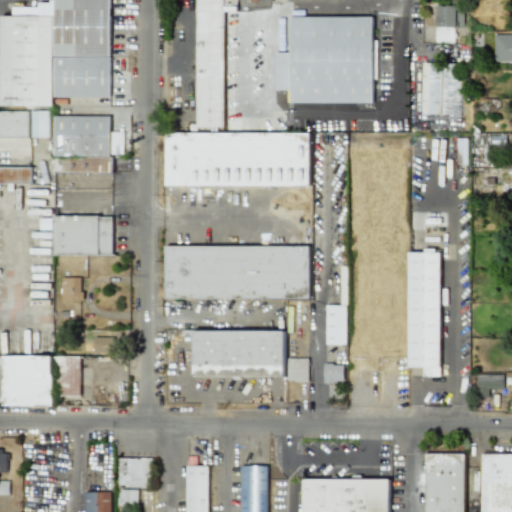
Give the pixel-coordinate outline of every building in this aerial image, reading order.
[(54,0),(110,0),(110,97),(54,96),(54,0)] [(197,0),(224,0),(224,126),(197,126),(197,0)] [(435,42),(456,42),(456,5),(435,5),(435,42)] [(373,39),(378,39),(377,79),(373,79),(373,102),(291,102),(291,89),(275,89),(276,51),(291,51),(292,16),(373,16),(373,39)] [(511,61),(511,34),(494,34),(493,61),(511,61)] [(420,114),(440,114),(440,115),(460,115),(461,63),(421,63),(420,114)] [(0,137),(29,137),(29,111),(0,111),(0,137)] [(48,111),(29,111),(30,138),(49,137),(48,111)] [(54,156),(110,156),(109,116),(53,116),(54,156)] [(124,132),(111,132),(111,154),(124,154),(124,132)] [(309,185),(310,133),(166,132),(166,185),(296,185),(309,185)] [(457,147),(462,147),(462,156),(466,156),(467,144),(465,144),(465,139),(457,138),(457,147)] [(0,182),(31,183),(32,167),(0,166),(0,182)] [(425,189),(412,189),(412,213),(425,213),(425,189)] [(113,256),(113,215),(53,215),(53,256),(113,256)] [(166,298),(310,299),(310,246),(300,246),(166,246),(166,298)] [(408,366),(420,366),(420,376),(440,376),(440,251),(408,251),(408,366)] [(81,277),(61,278),(61,302),(82,302),(81,277)] [(327,305),(341,305),(347,305),(347,344),(326,344),(327,305)] [(194,376),(286,376),(286,330),(194,330),(194,376)] [(113,336),(93,336),(93,353),(113,353),(113,336)] [(53,405),(53,396),(80,396),(80,355),(1,355),(1,405),(53,405)] [(288,358),(309,358),(309,381),(309,382),(295,382),(295,381),(288,381),(288,358)] [(328,365),(325,365),(325,382),(344,382),(344,365),(334,365),(334,363),(328,363),(328,365)] [(476,396),(491,396),(491,386),(503,386),(503,374),(476,374),(476,396)] [(0,448),(2,448),(2,453),(9,453),(9,459),(7,459),(7,471),(0,471),(0,448)] [(464,511),(464,454),(426,454),(425,511),(464,511)] [(511,511),(511,454),(483,454),(482,511),(511,511)] [(119,457),(154,458),(153,486),(125,486),(125,484),(118,484),(119,457)] [(187,511),(187,465),(209,465),(209,511),(187,511)] [(241,511),(268,511),(268,465),(242,465),(241,511)] [(303,511),(303,478),(391,478),(390,511),(303,511)] [(0,480),(9,480),(9,494),(0,494),(0,480)] [(121,489),(139,489),(138,506),(120,506),(120,505),(118,505),(118,491),(121,491),(121,489)] [(85,511),(85,491),(111,491),(111,511),(85,511)]
